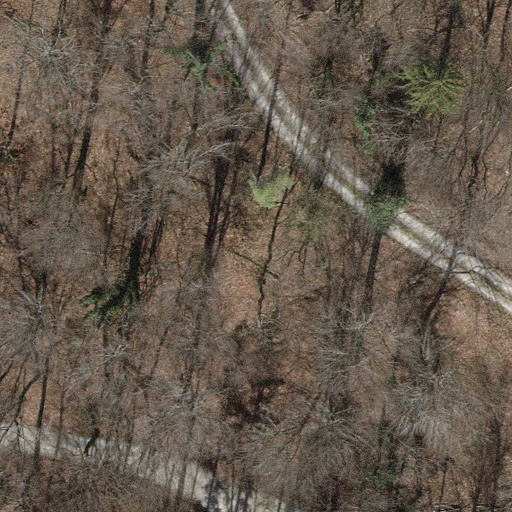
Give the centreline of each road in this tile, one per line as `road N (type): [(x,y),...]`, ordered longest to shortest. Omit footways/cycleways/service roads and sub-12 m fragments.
road 1 (track): [(227,0),(339,187),(511,303)]
road 2 (track): [(274,511),(0,418)]
